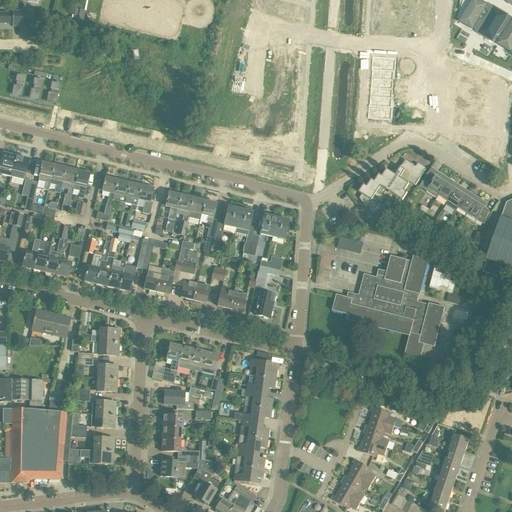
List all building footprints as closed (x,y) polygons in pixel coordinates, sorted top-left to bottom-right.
[(399,0),(399,7),(413,8),(413,5),(413,0),(399,0)] [(385,6),(384,15),(398,16),(399,7),(385,6)] [(399,7),(398,16),(412,17),(413,11),(413,8),(399,7)] [(29,25),(29,10),(12,10),(12,12),(0,11),(0,18),(12,19),(12,25),(29,25)] [(84,11),(78,10),(75,23),(81,24),(84,11)] [(384,15),(383,24),(397,25),(398,16),(384,15)] [(398,16),(397,25),(411,26),(412,23),(412,17),(398,16)] [(383,24),(383,34),(397,35),(397,25),(383,24)] [(397,25),(397,35),(411,36),(411,29),(411,26),(397,25)] [(283,46),(282,56),(301,57),(302,47),(283,46)] [(282,56),(282,64),(300,65),(301,57),(282,56)] [(372,57),(371,70),(372,70),(393,71),(393,72),(395,72),(396,59),(372,57)] [(282,64),(281,72),(300,74),(300,65),(282,64)] [(75,68),(72,79),(78,81),(81,69),(75,68)] [(372,70),(371,79),(393,80),(393,72),(393,71),(372,70)] [(281,72),(280,81),(299,82),(300,74),(281,72)] [(13,85),(14,86),(12,95),(21,97),(21,98),(25,77),(16,75),(15,82),(16,82),(16,86),(13,85)] [(469,76),(468,84),(485,85),(486,77),(469,76)] [(114,77),(111,89),(118,90),(121,78),(114,77)] [(121,78),(118,90),(125,92),(128,80),(121,78)] [(34,86),(33,89),(31,89),(32,89),(30,98),(38,100),(38,101),(42,80),(34,79),(32,85),(34,86)] [(371,79),(371,88),(392,89),(393,80),(371,79)] [(280,81),(280,89),(298,90),(299,82),(280,81)] [(60,84),(51,82),(50,89),(51,89),(50,93),(48,92),(48,93),(49,93),(47,102),(56,104),(55,105),(56,105),(60,84)] [(468,84),(467,92),(485,93),(485,85),(468,84)] [(77,85),(73,105),(85,108),(90,88),(77,85)] [(161,88),(158,99),(165,101),(168,89),(161,88)] [(371,88),(370,97),(391,98),(392,89),(371,88)] [(168,89),(165,101),(172,103),(175,91),(168,89)] [(280,89),(279,99),(298,100),(298,90),(280,89)] [(98,90),(93,110),(106,113),(111,93),(98,90)] [(467,92),(467,100),(484,101),(485,93),(467,92)] [(124,96),(119,116),(132,119),(137,99),(124,96)] [(369,105),(369,106),(391,107),(391,98),(370,97),(369,105)] [(266,100),(265,112),(272,112),(272,122),(295,124),(297,108),(281,107),(282,101),(266,100)] [(467,100),(466,108),(484,109),(484,101),(467,100)] [(145,101),(140,121),(152,124),(157,104),(145,101)] [(225,103),(222,115),(229,116),(232,104),(225,103)] [(232,104),(229,116),(236,118),(239,106),(232,104)] [(369,105),(368,119),(391,120),(392,107),(391,107),(369,106),(369,105)] [(171,107),(166,127),(179,130),(184,110),(171,107)] [(466,108),(466,116),(483,117),(484,109),(466,108)] [(209,116),(204,136),(217,139),(221,119),(209,116)] [(466,116),(465,125),(483,126),(483,117),(466,116)] [(235,122),(230,142),(243,145),(248,125),(235,122)] [(274,135),(273,148),(278,149),(278,153),(288,154),(288,149),(294,150),(295,137),(274,135)] [(11,177),(16,156),(3,153),(0,166),(0,176),(1,176),(1,175),(11,177)] [(29,159),(16,156),(11,177),(24,180),(29,159)] [(364,185),(361,190),(359,193),(362,194),(360,198),(366,207),(369,205),(374,213),(381,208),(382,209),(387,206),(386,205),(390,202),(391,202),(387,199),(391,193),(403,201),(408,193),(405,191),(409,184),(408,183),(409,181),(416,186),(426,170),(419,165),(417,167),(406,160),(396,175),(387,170),(383,177),(380,175),(375,182),(372,180),(367,187),(364,185)] [(43,189),(48,191),(50,184),(54,165),(42,162),(38,176),(39,177),(38,181),(45,182),(43,189)] [(54,165),(50,184),(56,186),(54,193),(61,194),(63,182),(67,168),(65,168),(61,167),(61,165),(54,164),(54,165)] [(74,185),(75,185),(78,171),(73,170),(74,168),(67,166),(67,168),(63,182),(70,184),(68,189),(67,195),(65,195),(61,212),(67,213),(74,185)] [(78,169),(78,171),(75,185),(74,190),(80,192),(79,198),(84,200),(90,174),(84,173),(85,171),(78,169)] [(436,199),(439,195),(448,180),(439,173),(431,169),(420,187),(427,192),(426,193),(436,199)] [(98,190),(102,191),(110,193),(107,204),(111,205),(112,205),(113,200),(118,180),(112,179),(113,177),(106,175),(106,177),(105,177),(103,184),(99,183),(98,190)] [(125,203),(129,183),(124,182),(125,180),(118,178),(118,180),(113,200),(125,203)] [(27,197),(31,181),(25,180),(21,196),(27,197)] [(439,195),(448,201),(458,186),(448,180),(439,195)] [(27,197),(24,210),(31,212),(38,183),(31,181),(27,197)] [(130,181),(129,183),(125,203),(132,205),(130,210),(135,211),(138,200),(141,186),(136,185),(136,183),(130,181)] [(142,184),(141,186),(138,200),(145,201),(142,213),(149,215),(152,203),(150,202),(153,189),(148,188),(149,186),(142,184)] [(458,207),(468,192),(458,186),(448,201),(445,206),(455,212),(458,207)] [(168,192),(165,206),(170,208),(169,213),(176,215),(177,209),(178,210),(182,195),(168,192)] [(458,207),(467,214),(477,198),(468,192),(458,207)] [(182,195),(178,210),(185,211),(182,222),(180,222),(179,227),(186,228),(188,218),(189,212),(190,212),(193,198),(188,197),(188,195),(182,193),(182,195)] [(202,215),(205,201),(193,198),(190,212),(189,212),(188,218),(200,221),(201,215),(202,215)] [(477,198),(467,214),(487,226),(491,216),(492,214),(484,209),(487,205),(477,198)] [(496,220),(481,261),(486,263),(483,272),(490,275),(509,281),(511,272),(511,200),(507,203),(502,215),(501,216),(502,216),(500,221),(496,220)] [(206,227),(211,228),(217,204),(205,201),(202,215),(201,215),(200,221),(200,222),(207,224),(206,227)] [(79,203),(76,215),(83,216),(86,204),(79,203)] [(213,246),(214,246),(219,247),(223,231),(235,234),(241,209),(229,206),(224,222),(219,221),(214,239),(213,246)] [(426,214),(429,210),(422,206),(420,210),(426,214)] [(44,208),(42,215),(53,218),(54,218),(56,211),(44,208)] [(253,212),(241,209),(235,234),(247,237),(249,229),(253,212)] [(429,210),(426,214),(433,218),(436,214),(429,210)] [(109,215),(97,213),(96,220),(107,222),(109,215)] [(165,230),(165,232),(166,232),(172,233),(175,221),(176,215),(169,213),(168,219),(165,230)] [(0,261),(5,263),(9,249),(15,251),(20,228),(23,215),(15,214),(9,240),(0,237),(0,261)] [(272,236),(277,218),(265,215),(260,234),(272,236)] [(27,217),(23,230),(31,232),(34,218),(32,218),(27,217)] [(277,218),(272,236),(285,239),(289,221),(277,218)] [(131,227),(131,228),(143,231),(145,224),(133,221),(131,227)] [(58,235),(57,239),(64,241),(67,228),(61,226),(62,224),(58,223),(56,234),(58,235)] [(119,227),(107,224),(105,230),(118,233),(119,227)] [(119,234),(131,236),(132,237),(134,230),(119,227),(118,233),(119,234)] [(254,231),(249,229),(247,237),(245,244),(244,245),(243,251),(243,254),(249,256),(253,235),(254,231)] [(474,242),(479,246),(484,235),(477,233),(474,242)] [(131,236),(119,234),(118,240),(118,242),(129,244),(131,236)] [(253,235),(249,256),(254,257),(259,237),(254,235),(253,235)] [(213,246),(214,239),(207,238),(203,252),(213,254),(214,246),(213,246)] [(96,241),(87,239),(84,253),(92,255),(96,241)] [(118,240),(111,239),(108,252),(115,254),(118,242),(118,240)] [(138,258),(144,259),(148,240),(143,239),(138,258)] [(144,259),(143,263),(149,265),(153,247),(157,248),(158,243),(148,240),(144,259)] [(360,242),(359,242),(356,240),(352,252),(361,254),(363,246),(359,245),(360,242)] [(32,254),(24,252),(21,267),(33,270),(37,255),(40,242),(35,241),(32,254)] [(42,256),(37,255),(33,270),(45,272),(48,258),(50,252),(51,245),(40,242),(38,250),(43,251),(42,256)] [(182,242),(181,248),(184,249),(190,250),(193,251),(194,244),(182,242)] [(71,245),(68,257),(72,258),(79,259),(81,247),(77,246),(71,245)] [(45,272),(56,275),(60,260),(63,248),(58,246),(56,253),(50,252),(48,258),(45,272)] [(179,272),(184,249),(181,248),(178,259),(177,259),(174,271),(179,272)] [(184,249),(179,272),(194,275),(196,263),(187,261),(190,250),(184,249)] [(83,281),(96,284),(99,269),(101,261),(103,255),(94,253),(91,267),(87,267),(83,281)] [(337,294),(336,298),(333,310),(348,314),(347,319),(409,336),(404,355),(420,359),(424,344),(435,347),(445,307),(429,303),(429,305),(417,301),(419,294),(421,294),(430,260),(413,256),(412,261),(391,256),(387,272),(379,269),(376,281),(364,278),(359,295),(349,292),(347,297),(337,294)] [(99,269),(96,284),(107,287),(113,265),(114,258),(108,257),(107,262),(101,261),(99,269)] [(261,261),(260,266),(280,271),(283,260),(271,257),(270,263),(261,261)] [(67,262),(60,260),(56,275),(67,278),(71,263),(67,262)] [(119,267),(113,265),(107,287),(119,290),(125,265),(126,261),(121,260),(119,267)] [(135,268),(125,265),(119,290),(130,292),(135,268)] [(155,292),(161,268),(149,265),(143,289),(155,292)] [(452,303),(453,295),(454,294),(453,294),(456,283),(450,282),(453,270),(436,265),(429,288),(449,293),(447,301),(452,303)] [(279,276),(280,271),(260,266),(259,271),(279,276)] [(216,281),(219,268),(214,267),(211,279),(216,281)] [(161,268),(155,292),(168,294),(173,272),(169,271),(169,270),(161,268)] [(219,268),(216,281),(223,282),(226,270),(219,268)] [(250,276),(248,288),(254,289),(257,278),(250,276)] [(193,300),(196,283),(184,280),(180,297),(193,300)] [(196,283),(193,300),(205,303),(209,286),(196,283)] [(229,309),(233,291),(221,288),(217,306),(229,309)] [(234,292),(233,291),(229,309),(242,312),(246,294),(234,292)] [(255,316),(269,319),(275,296),(261,292),(257,308),(256,308),(256,310),(257,310),(255,316)] [(69,318),(37,311),(32,330),(65,337),(69,318)] [(97,341),(99,342),(119,343),(119,330),(100,328),(100,335),(91,334),(91,335),(85,334),(87,325),(81,325),(79,340),(97,341)] [(99,342),(97,341),(97,349),(99,349),(99,355),(118,355),(119,343),(99,342)] [(169,350),(166,359),(173,360),(171,369),(164,367),(162,375),(175,378),(176,370),(182,346),(170,343),(170,344),(169,344),(168,344),(167,345),(166,347),(167,349),(168,350),(169,350)] [(0,369),(5,369),(5,368),(11,368),(12,354),(18,354),(18,346),(5,346),(5,345),(0,345),(0,369)] [(177,370),(177,368),(190,370),(195,349),(182,346),(176,370),(177,370)] [(195,349),(190,370),(201,373),(202,372),(206,351),(195,349)] [(206,351),(202,372),(214,375),(219,354),(206,351)] [(157,377),(159,360),(150,358),(148,376),(157,377)] [(270,362),(256,361),(250,360),(249,366),(250,366),(250,367),(256,368),(255,377),(275,379),(277,369),(270,368),(270,362)] [(322,362),(320,367),(331,372),(333,368),(322,362)] [(97,378),(117,379),(118,365),(98,364),(97,378)] [(247,384),(246,390),(267,393),(268,387),(274,388),(275,379),(255,377),(248,376),(247,384)] [(117,379),(97,378),(96,391),(116,392),(117,379)] [(0,379),(0,399),(29,400),(42,401),(42,380),(0,379)] [(215,392),(211,409),(218,411),(224,381),(218,379),(215,392)] [(200,390),(190,388),(188,396),(198,399),(200,390)] [(184,401),(185,391),(165,390),(164,404),(177,405),(177,409),(193,410),(193,405),(184,401)] [(242,390),(241,395),(252,397),(251,406),(271,409),(273,399),(266,398),(267,393),(246,390),(242,390)] [(29,409),(12,409),(12,424),(11,424),(11,426),(11,429),(10,429),(10,432),(10,459),(10,483),(15,483),(15,484),(29,484),(29,479),(61,479),(64,445),(70,446),(71,438),(71,432),(73,414),(70,414),(70,410),(64,409),(64,403),(56,402),(56,401),(49,401),(48,412),(42,412),(42,411),(29,409)] [(115,415),(115,402),(92,401),(92,414),(95,414),(115,415)] [(270,419),(271,409),(251,406),(250,415),(234,413),(233,419),(242,420),(254,422),(263,423),(264,418),(270,419)] [(373,412),(371,419),(394,427),(397,420),(397,419),(395,419),(396,415),(391,414),(391,413),(372,407),(371,411),(373,412)] [(12,424),(12,409),(2,409),(2,424),(11,424),(12,424)] [(195,412),(195,419),(205,419),(205,421),(210,421),(210,412),(195,412)] [(71,432),(86,432),(87,427),(78,426),(79,414),(73,414),(71,432)] [(95,414),(92,414),(91,427),(114,428),(115,415),(95,414)] [(162,427),(180,428),(182,428),(183,415),(163,414),(162,427)] [(392,434),(394,427),(371,419),(368,426),(366,425),(365,429),(384,436),(385,432),(392,434)] [(263,423),(254,422),(242,420),(240,435),(268,439),(269,429),(262,428),(263,423)] [(162,427),(162,439),(180,441),(180,428),(162,427)] [(366,434),(363,441),(387,449),(390,441),(387,440),(388,437),(384,436),(365,429),(364,433),(366,434)] [(268,439),(240,435),(238,451),(250,452),(259,453),(260,448),(266,449),(268,439)] [(450,448),(465,452),(469,440),(454,435),(450,448)] [(94,437),(93,450),(113,451),(114,438),(94,437)] [(162,439),(161,451),(179,452),(180,441),(162,439)] [(378,454),(385,456),(387,449),(363,441),(361,447),(359,447),(358,451),(377,457),(378,454)] [(450,448),(446,459),(461,464),(465,452),(450,448)] [(113,451),(93,450),(80,450),(79,457),(89,458),(88,463),(112,465),(113,451)] [(250,452),(238,451),(236,466),(263,469),(265,459),(258,458),(259,453),(250,452)] [(0,482),(10,483),(10,459),(0,458),(0,482)] [(160,477),(176,478),(176,477),(184,478),(185,464),(198,465),(199,465),(199,460),(199,459),(185,458),(185,462),(161,460),(160,477)] [(355,464),(351,471),(372,483),(376,476),(370,473),(372,470),(372,469),(355,459),(353,463),(355,464)] [(446,459),(442,471),(457,476),(461,464),(446,459)] [(193,478),(198,481),(210,461),(199,460),(199,465),(198,465),(197,470),(193,478)] [(204,484),(195,498),(197,499),(196,501),(200,503),(201,502),(205,504),(207,505),(215,491),(215,490),(218,484),(209,479),(211,477),(218,466),(210,461),(198,481),(204,484)] [(262,479),(263,469),(236,466),(234,481),(255,483),(256,478),(262,479)] [(403,477),(399,475),(389,470),(386,476),(395,480),(400,483),(403,477)] [(372,483),(351,471),(347,477),(345,476),(343,479),(361,489),(362,487),(368,490),(372,483)] [(442,471),(438,483),(453,487),(457,476),(442,471)] [(343,484),(339,490),(361,503),(365,496),(364,495),(366,493),(361,489),(343,479),(341,483),(343,484)] [(221,499),(215,510),(216,511),(214,511),(229,511),(243,489),(232,483),(230,487),(235,490),(228,503),(221,499)] [(435,494),(449,499),(453,487),(438,483),(435,494)] [(257,497),(243,489),(229,511),(244,511),(250,503),(252,505),(257,497)] [(351,506),(357,510),(361,503),(339,490),(335,497),(334,496),(332,500),(349,509),(351,506)] [(449,499),(435,494),(429,493),(427,498),(433,500),(431,506),(445,511),(449,499)] [(397,508),(403,498),(401,497),(397,495),(391,505),(397,508)] [(408,501),(405,499),(403,498),(397,508),(402,511),(408,501)] [(403,511),(408,511),(413,504),(408,501),(402,511),(403,511)]
